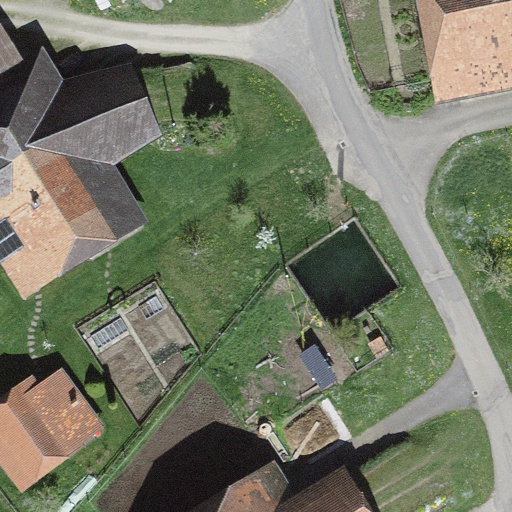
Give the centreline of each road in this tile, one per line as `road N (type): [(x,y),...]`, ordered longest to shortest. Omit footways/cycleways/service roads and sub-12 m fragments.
road 1 (unclassified): [(318,0),(365,147),(423,248),(511,442)]
road 2 (track): [(333,58),(194,39),(73,41),(21,0)]
road 3 (track): [(365,147),(511,113)]
